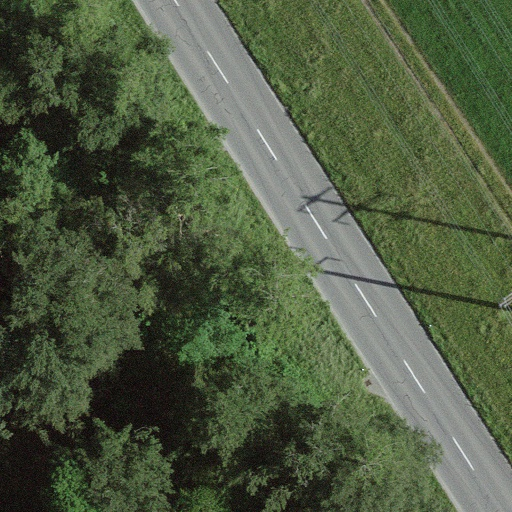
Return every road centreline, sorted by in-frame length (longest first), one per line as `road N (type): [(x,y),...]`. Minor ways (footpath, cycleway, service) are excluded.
road 1 (primary): [(496,511),(162,0)]
road 2 (track): [(511,183),(390,0)]
